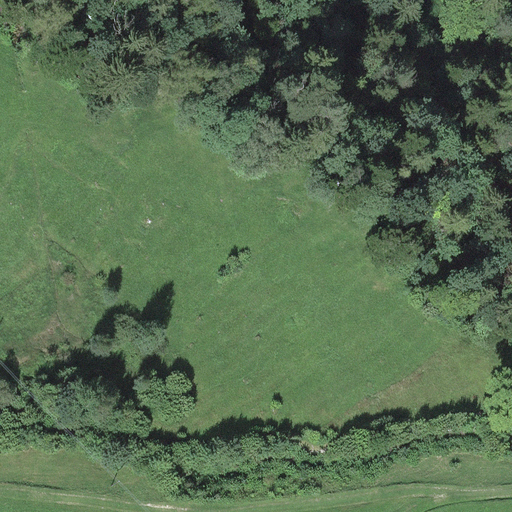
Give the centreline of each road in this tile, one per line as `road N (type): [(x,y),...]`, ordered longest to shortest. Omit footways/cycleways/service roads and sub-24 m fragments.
road 1 (track): [(209,511),(452,491)]
road 2 (track): [(0,490),(188,511)]
